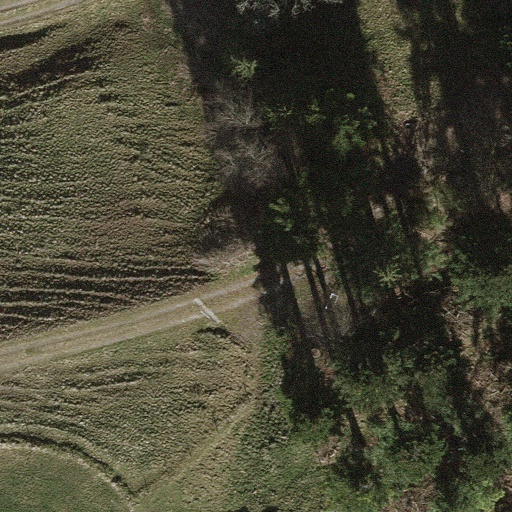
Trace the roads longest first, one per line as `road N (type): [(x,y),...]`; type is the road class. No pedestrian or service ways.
road 1 (track): [(511,85),(472,130),(225,307),(0,373)]
road 2 (track): [(0,33),(77,0),(498,0),(511,71)]
